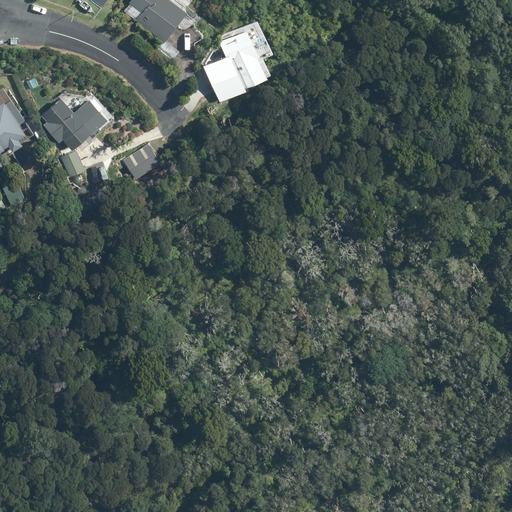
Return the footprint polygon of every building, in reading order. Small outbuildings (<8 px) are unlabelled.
[(180,0),(134,0),(126,11),(165,41),(160,48),(174,59),(181,51),(168,40),(191,11),(187,9),(189,7),(180,0)] [(226,51),(203,62),(219,94),(266,71),(256,50),(259,49),(247,24),(220,37),(226,51)] [(73,107),(61,94),(42,112),(71,144),(108,111),(90,91),(73,107)] [(0,153),(9,148),(8,147),(26,135),(27,138),(35,133),(32,127),(27,130),(7,100),(0,105),(0,153)] [(36,125),(40,123),(35,115),(31,118),(36,125)] [(148,139),(127,155),(140,172),(161,156),(148,139)] [(88,168),(79,149),(63,157),(72,176),(88,168)] [(18,179),(3,186),(12,205),(27,199),(18,179)]
